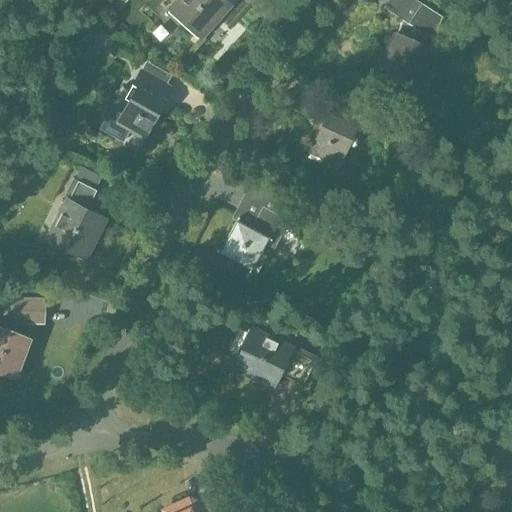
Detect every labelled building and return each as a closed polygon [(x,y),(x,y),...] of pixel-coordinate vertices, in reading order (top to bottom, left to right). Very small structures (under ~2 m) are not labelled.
[(179,0),(172,9),(202,36),(228,6),(221,0),(179,0)] [(443,19),(422,4),(415,0),(390,0),(385,8),(403,20),(383,70),(416,84),(429,51),(443,19)] [(89,31),(100,39),(105,32),(94,24),(89,31)] [(111,109),(99,130),(123,143),(129,132),(144,140),(166,102),(162,100),(169,87),(141,71),(134,85),(138,87),(122,115),(111,109)] [(329,114),(310,154),(325,161),(325,160),(339,167),(357,128),(361,130),(368,115),(339,102),(333,116),(329,114)] [(104,221),(87,212),(97,191),(75,180),(66,201),(68,202),(50,238),(86,256),(104,221)] [(237,221),(220,253),(252,269),(269,239),(273,241),(285,219),(263,207),(252,229),(237,221)] [(0,368),(15,374),(34,324),(44,324),(45,300),(16,299),(15,323),(16,323),(12,335),(0,330),(0,368)] [(245,350),(237,368),(255,377),(273,385),(279,372),(292,378),(305,385),(316,361),(303,355),(290,349),(254,332),(245,350)] [(210,511),(207,505),(191,499),(173,508),(174,511),(210,511)]
